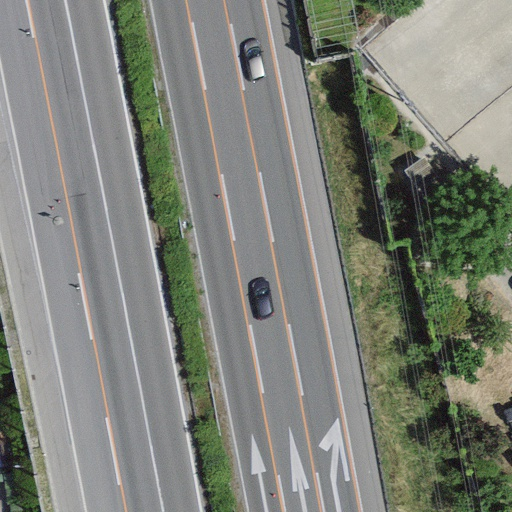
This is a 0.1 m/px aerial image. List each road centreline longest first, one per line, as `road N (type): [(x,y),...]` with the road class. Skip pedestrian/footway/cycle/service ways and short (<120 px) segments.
road 1 (motorway): [(305,511),(207,0)]
road 2 (motorway): [(31,0),(134,454)]
road 3 (motorway): [(54,0),(134,454)]
